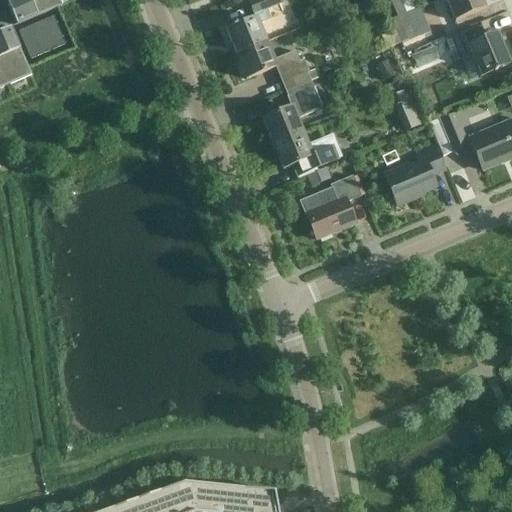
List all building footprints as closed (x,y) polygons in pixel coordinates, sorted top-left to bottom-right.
[(16,26),(61,7),(58,0),(15,0),(7,4),(16,26)] [(225,31),(235,55),(266,42),(260,26),(272,21),(267,9),(279,4),(277,0),(257,0),(249,4),(255,19),(236,26),(236,25),(232,26),(233,28),(225,31)] [(389,0),(397,18),(407,15),(400,0),(389,0)] [(485,9),(481,0),(445,0),(455,22),(485,9)] [(417,38),(407,15),(397,18),(407,42),(417,38)] [(53,18),(18,32),(30,60),(64,45),(53,18)] [(481,27),(463,35),(447,42),(455,62),(473,55),(482,78),(497,72),(496,71),(509,65),(496,35),(486,39),(481,27)] [(11,29),(0,33),(0,65),(9,86),(31,77),(11,29)] [(394,30),(380,36),(386,50),(392,48),(400,44),(394,30)] [(274,62),(266,42),(235,55),(246,81),(275,69),(284,91),(311,82),(319,79),(316,71),(309,73),(304,61),(300,62),(296,53),(274,62)] [(434,48),(412,57),(417,69),(439,61),(434,48)] [(391,61),(376,67),(382,83),(398,77),(392,62),(391,62),(391,61)] [(0,89),(9,86),(0,65),(0,89)] [(336,74),(326,78),(329,86),(339,82),(336,74)] [(262,120),(272,145),(303,132),(297,119),(322,109),(311,82),(284,91),(287,98),(291,108),(262,120)] [(393,84),(382,89),(385,96),(396,91),(393,84)] [(407,91),(389,98),(404,133),(422,126),(407,91)] [(473,98),(442,110),(445,117),(475,105),(473,98)] [(455,116),(441,122),(454,153),(468,148),(455,116)] [(443,158),(454,153),(441,122),(430,126),(443,158)] [(511,159),(511,122),(469,140),(482,172),(511,159)] [(303,132),(272,145),(283,171),(311,159),(316,169),(343,158),(333,135),(308,145),(303,132)] [(444,172),(436,153),(434,148),(415,156),(418,162),(384,177),(389,189),(397,207),(413,201),(412,199),(435,189),(431,178),(444,172)] [(352,177),(330,187),(337,203),(321,209),(318,202),(314,199),(306,202),(305,207),(308,215),(306,216),(317,241),(355,225),(346,204),(361,198),(352,177)] [(194,489),(68,511),(67,511),(279,511),(278,505),(206,488),(205,488),(194,489)]
